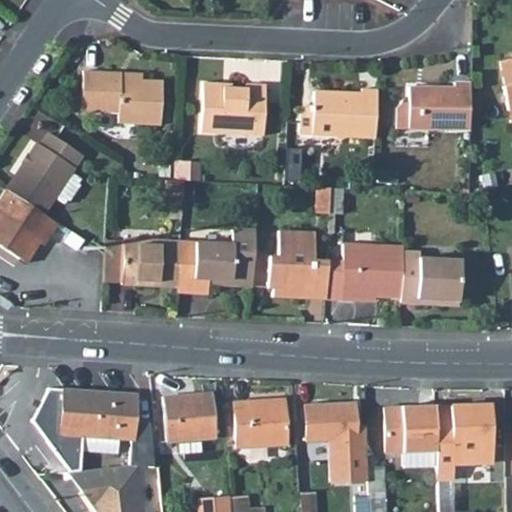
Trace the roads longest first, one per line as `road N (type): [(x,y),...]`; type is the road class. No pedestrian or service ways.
road 1 (tertiary): [(511,362),(377,363),(0,335)]
road 2 (residential): [(103,0),(162,35),(383,41),(412,26),(434,0)]
